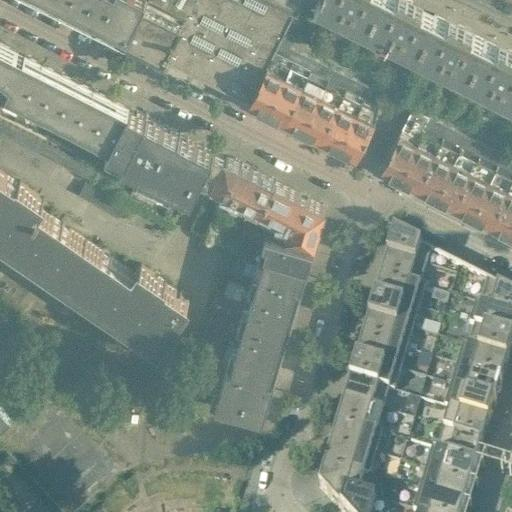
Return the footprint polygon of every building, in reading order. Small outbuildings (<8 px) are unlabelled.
[(144,0),(50,0),(126,38),(144,0)] [(144,0),(126,38),(164,57),(191,0),(144,0)] [(284,31),(297,4),(299,0),(191,0),(164,57),(249,100),(274,50),(284,31)] [(365,26),(377,0),(316,0),(316,2),(365,26)] [(415,51),(434,13),(407,0),(377,0),(365,26),(415,51)] [(441,17),(434,13),(415,51),(422,54),(464,76),(483,38),(441,17)] [(288,45),(293,36),(284,31),(274,50),(292,59),(309,68),(327,77),(346,86),(364,95),(374,100),(379,91),(288,45)] [(511,52),(483,38),(464,76),(511,99),(511,52)] [(0,41),(0,72),(10,81),(5,91),(110,144),(128,106),(0,41)] [(274,50),(249,100),(267,109),(292,59),(274,50)] [(292,59),(267,109),(284,118),(309,68),(292,59)] [(309,68),(284,118),(302,127),(327,77),(309,68)] [(327,77),(302,127),(321,136),(346,86),(327,77)] [(346,86),(321,136),(338,145),(364,95),(346,86)] [(357,154),(375,119),(374,100),(364,95),(338,145),(357,154)] [(412,104),(381,167),(398,175),(423,125),(428,115),(429,113),(412,104)] [(146,115),(128,106),(110,144),(105,151),(123,160),(146,115)] [(162,123),(146,115),(123,160),(140,169),(162,123)] [(511,157),(428,115),(423,125),(442,134),(459,143),(479,153),(496,162),(511,169),(511,157)] [(0,131),(5,134),(10,123),(0,117),(0,131)] [(28,132),(10,123),(5,134),(23,143),(28,132)] [(192,194),(199,180),(214,149),(162,123),(140,169),(152,175),(149,182),(171,193),(174,186),(192,194)] [(423,125),(398,175),(416,184),(442,134),(423,125)] [(45,141),(28,132),(23,143),(40,151),(45,141)] [(442,134),(416,184),(434,193),(459,143),(442,134)] [(63,150),(45,141),(40,151),(57,160),(63,150)] [(459,143),(434,193),(453,203),(479,153),(459,143)] [(228,196),(243,165),(225,155),(214,149),(199,180),(210,186),(210,187),(228,196)] [(80,159),(63,150),(57,160),(75,169),(80,159)] [(479,153),(453,203),(471,212),(496,162),(479,153)] [(97,167),(80,159),(75,169),(92,178),(97,167)] [(511,169),(496,162),(471,212),(489,221),(511,176),(511,169)] [(272,179),(243,165),(228,196),(237,200),(239,196),(259,206),(272,179)] [(178,290),(164,281),(165,280),(139,262),(134,270),(38,205),(44,197),(18,179),(17,181),(0,169),(0,232),(159,341),(189,298),(187,295),(179,290),(178,290)] [(511,176),(489,221),(507,230),(511,219),(511,176)] [(302,194),(272,179),(259,206),(277,215),(274,221),(285,227),(302,194)] [(123,216),(130,202),(87,180),(80,194),(123,216)] [(325,206),(302,194),(285,227),(282,231),(315,241),(325,206)] [(315,241),(282,231),(282,232),(265,227),(262,237),(267,238),(264,249),(308,263),(315,241)] [(462,511),(495,405),(497,398),(499,398),(501,392),(499,391),(511,346),(511,297),(449,265),(394,237),(387,261),(363,343),(354,370),(352,370),(350,376),(353,377),(319,489),(339,511),(462,511)] [(308,263),(264,249),(257,247),(253,257),(257,258),(252,275),(256,276),(253,286),(249,285),(247,293),(243,292),(236,314),(240,315),(238,321),(286,335),(308,263)] [(286,335),(238,321),(232,341),(280,356),(286,335)] [(0,327),(0,348),(33,384),(43,374),(0,327)] [(280,356),(232,341),(229,340),(228,341),(219,338),(216,350),(225,352),(211,399),(263,414),(280,356)] [(0,417),(12,407),(0,393),(0,417)]
